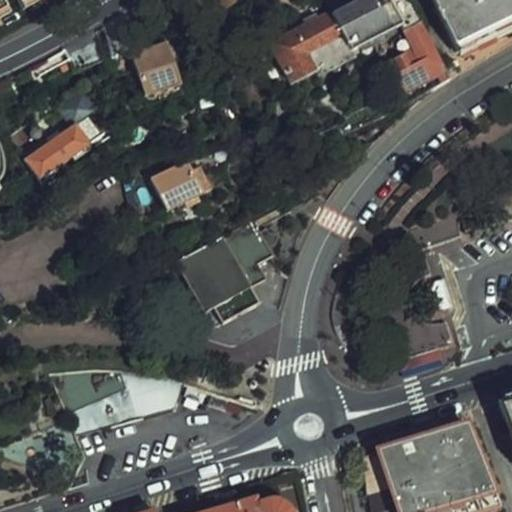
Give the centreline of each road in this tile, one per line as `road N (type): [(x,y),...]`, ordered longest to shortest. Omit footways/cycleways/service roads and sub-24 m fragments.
road 1 (tertiary): [(301,404),(302,315),(334,223),(401,143),(511,69)]
road 2 (secondary): [(62,511),(286,438)]
road 3 (secondary): [(336,418),(511,369)]
road 4 (tertiary): [(110,0),(0,61)]
